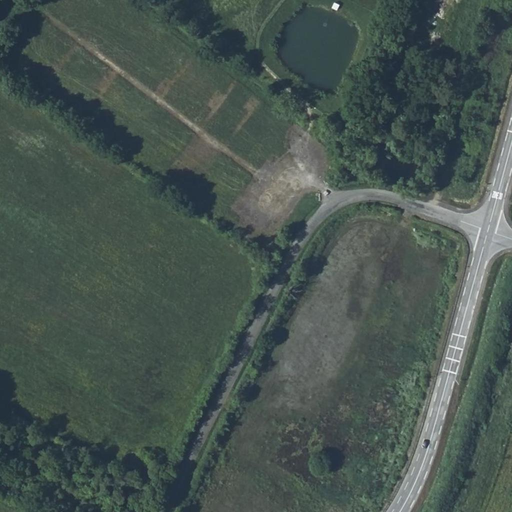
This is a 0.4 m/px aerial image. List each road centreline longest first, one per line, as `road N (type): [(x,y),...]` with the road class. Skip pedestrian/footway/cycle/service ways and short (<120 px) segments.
road 1 (unclassified): [(488,230),(361,196),(319,212),(163,511)]
road 2 (tertiary): [(402,511),(488,230)]
